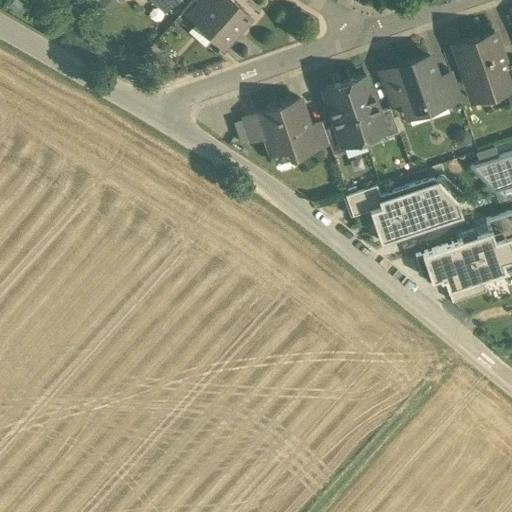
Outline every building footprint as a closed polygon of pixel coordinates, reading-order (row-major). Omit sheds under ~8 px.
[(173,0),(152,0),(164,10),(173,0)] [(200,0),(197,4),(207,12),(217,0),(200,0)] [(217,0),(207,12),(201,18),(215,30),(210,36),(223,47),(249,18),(229,0),(217,0)] [(494,33),(454,46),(466,81),(477,77),(484,97),(506,89),(509,89),(502,69),(506,68),(494,33)] [(429,57),(408,64),(410,70),(393,75),(402,100),(408,116),(443,104),(441,98),(443,98),(437,79),(429,57)] [(511,65),(506,68),(502,69),(509,89),(506,89),(511,105),(511,65)] [(451,74),(437,79),(443,98),(441,98),(443,104),(459,98),(451,74)] [(393,75),(380,80),(388,105),(402,100),(393,75)] [(366,76),(345,84),(363,138),(383,131),(384,131),(378,112),(366,76)] [(345,84),(323,91),(336,127),(342,145),(343,145),(363,138),(345,84)] [(300,99),(257,113),(257,115),(264,136),(270,153),(288,147),(291,156),(316,147),(309,126),(300,99)] [(389,108),(378,112),(384,131),(383,131),(385,137),(398,133),(389,108)] [(257,115),(245,119),(252,140),(264,136),(257,115)] [(321,122),(309,126),(316,147),(328,143),(324,131),(321,122)] [(336,127),(324,131),(328,143),(333,155),(345,151),(343,145),(342,145),(336,127)] [(511,184),(511,152),(470,166),(494,190),(511,184)] [(371,210),(381,242),(446,221),(441,206),(455,202),(433,180),(380,198),(368,202),(371,210)] [(380,198),(376,185),(346,196),(352,216),(371,210),(368,202),(380,198)] [(490,231),(415,257),(422,277),(429,275),(432,283),(439,280),(440,284),(445,282),(448,292),(482,280),(511,269),(511,211),(487,220),(490,231)] [(482,280),(448,292),(452,303),(486,292),(482,280)]
